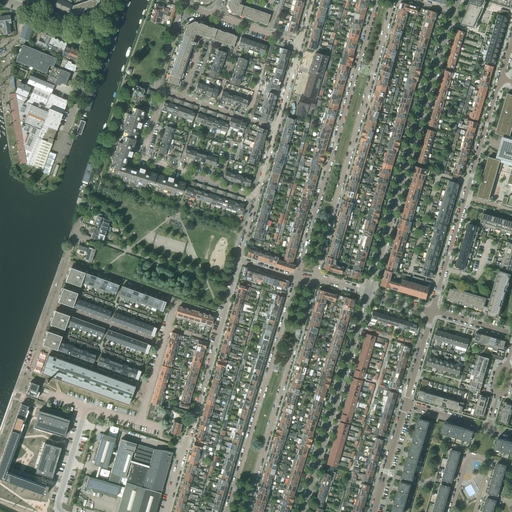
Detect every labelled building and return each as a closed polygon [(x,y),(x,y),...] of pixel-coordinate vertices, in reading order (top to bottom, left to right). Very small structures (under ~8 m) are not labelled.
[(58,0),(55,7),(60,9),(64,1),(60,0),(58,0)] [(60,9),(65,12),(70,0),(69,0),(67,0),(66,3),(64,1),(60,9)] [(70,14),(70,12),(73,6),(70,4),(72,1),(70,0),(65,12),(70,14)] [(73,6),(70,12),(73,13),(73,15),(84,11),(86,10),(86,11),(96,7),(96,5),(97,3),(90,0),(89,0),(84,2),(83,0),(78,0),(80,3),(73,6)] [(236,15),(240,16),(243,17),(244,17),(249,18),(249,19),(257,22),(257,21),(260,22),(262,23),(262,24),(267,25),(270,15),(239,4),(240,0),(229,0),(229,2),(228,2),(227,5),(231,13),(234,14),(234,13),(236,14),(236,15)] [(464,17),(461,24),(476,29),(479,23),(477,22),(479,19),(483,10),(485,6),(483,5),(486,1),(511,8),(511,3),(511,0),(470,0),(469,3),(470,4),(467,11),(465,17),(464,17)] [(319,7),(326,9),(330,10),(331,5),(328,4),(320,2),(319,5),(319,7)] [(400,7),(399,9),(408,12),(410,5),(401,3),(400,4),(399,4),(399,6),(400,7)] [(156,4),(154,8),(161,11),(160,12),(163,13),(164,12),(167,13),(169,10),(164,8),(164,7),(156,4)] [(419,8),(410,5),(408,12),(417,14),(419,8)] [(317,12),(325,14),(328,15),(330,10),(326,9),(319,7),(318,9),(318,8),(317,12)] [(161,11),(154,8),(150,19),(155,21),(155,22),(159,24),(161,18),(162,18),(163,14),(167,15),(167,13),(164,12),(163,13),(160,12),(161,11)] [(420,15),(426,17),(434,19),(435,19),(437,14),(437,13),(422,9),(420,15)] [(20,37),(28,40),(37,15),(30,12),(20,37)] [(0,22),(0,25),(2,24),(9,23),(11,23),(10,15),(0,16),(0,22)] [(498,15),(497,20),(507,23),(508,20),(507,20),(508,17),(498,15)] [(289,23),(288,27),(296,29),(297,26),(297,25),(297,24),(290,21),(286,20),(286,22),(289,23)] [(171,71),(170,75),(168,79),(169,79),(168,82),(177,85),(191,44),(193,45),(193,44),(195,45),(196,43),(194,42),(195,38),(194,37),(195,33),(233,46),(237,37),(234,36),(234,35),(226,32),(225,33),(223,32),(220,31),(212,28),(207,26),(200,23),(199,24),(197,23),(194,22),(186,26),(185,28),(186,29),(185,31),(182,38),(183,38),(181,43),(180,43),(177,52),(178,52),(177,54),(176,57),(173,65),(173,66),(172,71),(171,71)] [(9,23),(2,24),(4,34),(10,33),(9,23)] [(348,28),(351,29),(359,31),(360,30),(361,29),(361,26),(352,24),(349,23),(348,28)] [(495,25),(494,30),(504,33),(505,30),(504,30),(505,28),(495,25)] [(287,32),(294,34),(295,32),(296,29),(288,27),(286,26),(284,31),(287,32)] [(457,34),(456,36),(463,38),(465,32),(457,30),(456,34),(457,34)] [(40,31),(34,43),(40,46),(46,35),(46,34),(40,31)] [(310,38),(319,41),(321,41),(321,39),(318,38),(319,35),(311,32),(310,36),(310,38)] [(46,35),(40,46),(43,48),(44,46),(47,47),(52,38),(46,35)] [(492,35),(491,40),(501,43),(502,40),(501,40),(502,38),(492,35)] [(455,39),(454,43),(461,45),(463,38),(456,36),(455,39)] [(46,49),(61,56),(61,55),(62,55),(64,50),(56,47),(59,40),(52,37),(52,38),(47,47),(46,49)] [(238,46),(243,48),(246,39),(241,38),(238,46)] [(243,48),(248,50),(251,41),(246,39),(243,48)] [(59,40),(56,47),(64,50),(66,46),(66,45),(67,46),(68,44),(67,43),(59,40)] [(248,50),(253,51),(256,43),(251,41),(248,50)] [(253,51),(258,53),(261,45),(256,43),(253,51)] [(453,46),(452,49),(459,51),(461,45),(454,43),(453,46)] [(53,66),(56,59),(23,45),(17,61),(46,73),(49,65),(53,66)] [(261,45),(258,53),(264,55),(267,46),(261,45)] [(489,45),(488,51),(498,54),(499,51),(498,50),(499,48),(489,45)] [(62,55),(61,55),(79,63),(84,54),(79,52),(80,51),(71,47),(71,48),(66,46),(64,50),(62,55)] [(218,50),(216,55),(224,58),(226,53),(218,50)] [(344,53),(342,59),(351,61),(352,59),(353,59),(354,56),(353,56),(344,53)] [(314,98),(315,98),(318,88),(327,57),(326,57),(316,54),(315,54),(312,67),(310,67),(309,71),(311,71),(310,74),(308,80),(307,82),(306,87),(304,95),(308,96),(314,98)] [(216,55),(214,60),(223,63),(224,58),(216,55)] [(450,58),(449,61),(456,63),(457,57),(450,55),(449,58),(450,58)] [(496,58),(486,56),(485,61),(495,64),(496,61),(495,61),(496,59),(496,58)] [(239,57),(237,62),(246,65),(248,60),(239,57)] [(338,64),(341,64),(350,67),(351,67),(352,64),(351,63),(351,61),(342,59),(340,58),(338,64)] [(63,59),(59,69),(67,72),(68,69),(71,70),(75,72),(75,71),(76,71),(77,69),(76,68),(77,66),(71,63),(71,62),(66,60),(63,59)] [(384,62),(383,65),(394,68),(395,62),(396,62),(385,59),(384,59),(383,62),(384,62)] [(214,60),(212,66),(221,68),(223,63),(214,60)] [(456,63),(449,61),(448,63),(447,67),(454,69),(456,63)] [(237,62),(235,68),(244,71),(246,65),(237,62)] [(381,71),(390,73),(392,74),(394,68),(383,65),(382,67),(381,67),(380,70),(381,70),(381,71)] [(485,65),(483,70),(492,73),(493,71),(492,71),(493,67),(487,65),(485,65)] [(50,74),(47,80),(55,84),(60,86),(61,83),(65,85),(68,79),(70,73),(67,72),(59,69),(53,66),(50,74)] [(212,66),(211,71),(219,74),(221,68),(212,66)] [(412,66),(410,72),(420,75),(421,69),(412,66)] [(235,68),(234,73),(242,76),(244,71),(235,68)] [(219,74),(211,71),(209,76),(217,79),(219,74)] [(410,72),(409,78),(418,81),(420,75),(410,72)] [(234,73),(232,78),(240,81),(242,76),(234,73)] [(480,80),(482,81),(489,83),(490,81),(489,81),(490,78),(481,75),(480,80)] [(28,83),(35,86),(51,93),(54,86),(31,76),(28,83)] [(240,81),(232,78),(230,83),(239,86),(240,81)] [(378,86),(386,88),(389,89),(389,87),(387,86),(388,83),(379,80),(378,84),(378,86)] [(19,82),(15,92),(15,93),(26,98),(31,87),(19,82)] [(268,82),(266,87),(270,88),(276,90),(278,91),(279,88),(280,88),(280,86),(272,83),(268,82)] [(195,91),(200,93),(203,85),(198,83),(195,91)] [(141,104),(138,103),(140,99),(141,100),(142,97),(143,97),(144,95),(142,95),(144,90),(140,88),(140,87),(136,85),(135,88),(135,87),(134,88),(133,90),(133,92),(135,92),(133,97),(132,100),(135,101),(136,101),(136,102),(134,105),(140,107),(141,104)] [(200,93),(205,95),(208,87),(203,85),(200,93)] [(34,88),(29,100),(63,114),(68,100),(51,93),(35,86),(34,88)] [(205,95),(210,97),(213,88),(208,87),(205,95)] [(264,96),(264,97),(276,101),(277,98),(276,97),(277,95),(276,95),(276,93),(275,93),(276,90),(270,88),(266,87),(265,87),(266,87),(264,92),(265,92),(264,96)] [(213,88),(210,97),(215,99),(218,90),(213,88)] [(219,100),(225,102),(227,93),(222,91),(219,100)] [(225,102),(230,104),(233,95),(227,93),(225,102)] [(26,164),(26,163),(24,149),(22,150),(22,147),(24,147),(21,132),(19,118),(17,106),(16,101),(16,99),(15,94),(9,94),(12,110),(19,154),(20,165),(26,164)] [(26,164),(26,165),(37,136),(38,136),(39,134),(42,126),(56,130),(57,131),(63,114),(29,100),(15,94),(16,99),(16,101),(17,106),(19,118),(21,132),(24,147),(22,147),(22,150),(24,149),(26,163),(26,164)] [(489,200),(494,181),(497,173),(499,173),(502,163),(511,165),(511,167),(507,183),(511,184),(511,95),(507,94),(495,134),(505,136),(505,138),(502,137),(496,158),(499,159),(498,160),(488,157),(477,197),(489,200)] [(230,104),(235,105),(238,97),(233,95),(230,104)] [(264,97),(263,102),(274,106),(274,104),(275,103),(276,101),(264,97)] [(316,101),(301,97),(300,97),(300,98),(301,98),(299,103),(298,103),(297,107),(298,107),(296,115),(297,115),(305,117),(308,106),(314,108),(314,107),(315,102),(316,101)] [(243,98),(240,107),(245,109),(248,100),(246,100),(243,98)] [(161,110),(167,112),(170,104),(164,102),(161,110)] [(263,102),(261,107),(264,108),(273,111),(274,108),(273,107),(274,106),(263,102)] [(401,105),(400,108),(409,110),(410,107),(409,107),(410,105),(402,103),(399,102),(399,104),(401,105)] [(167,112),(172,114),(175,105),(170,104),(167,112)] [(177,116),(182,117),(185,109),(180,107),(177,116)] [(261,107),(260,112),(263,113),(262,113),(271,116),(271,114),(272,113),(273,111),(264,108),(261,107)] [(150,183),(153,184),(157,185),(157,186),(160,187),(159,191),(166,194),(167,192),(170,193),(170,195),(174,196),(175,192),(178,193),(178,192),(182,193),(185,183),(178,181),(176,184),(172,183),(174,179),(169,177),(168,178),(164,176),(149,171),(149,172),(145,170),(145,169),(140,168),(139,172),(123,167),(127,156),(131,157),(133,152),(132,152),(133,147),(134,148),(138,133),(139,128),(140,129),(142,123),(138,122),(139,118),(143,119),(145,111),(135,108),(134,112),(132,112),(131,115),(128,114),(127,117),(128,118),(127,121),(125,121),(123,128),(127,130),(126,133),(127,133),(124,141),(123,140),(122,143),(119,142),(116,150),(117,150),(116,154),(115,153),(113,160),(114,161),(113,165),(115,165),(114,169),(115,169),(114,173),(124,176),(123,179),(127,180),(127,181),(145,187),(146,183),(149,184),(150,183)] [(190,111),(187,119),(193,121),(195,112),(190,111)] [(195,122),(201,124),(203,115),(198,113),(195,122)] [(324,113),(322,117),(325,118),(333,121),(333,119),(333,120),(334,119),(335,116),(326,113),(325,113),(324,113)] [(440,117),(432,114),(432,115),(431,118),(432,118),(431,120),(437,122),(442,123),(444,118),(440,117)] [(201,124),(206,125),(209,117),(203,115),(201,124)] [(321,122),(323,123),(332,126),(333,123),(333,122),(333,121),(325,118),(322,117),(321,122)] [(395,117),(394,120),(394,122),(396,123),(404,125),(404,124),(405,124),(406,120),(397,118),(395,117)] [(231,118),(229,124),(228,126),(233,128),(236,120),(231,118)] [(211,127),(210,129),(215,131),(216,129),(219,120),(214,119),(211,127)] [(244,122),(241,121),(239,130),(238,130),(237,132),(243,134),(244,132),(247,123),(245,123),(244,122)] [(224,122),(221,131),(226,132),(228,126),(229,124),(224,122)] [(285,126),(284,128),(295,131),(296,128),(293,128),(294,125),(285,123),(285,125),(285,126)] [(42,126),(39,134),(53,139),(56,130),(42,126)] [(167,126),(165,132),(173,134),(175,129),(167,126)] [(258,127),(257,133),(265,135),(266,134),(267,133),(267,132),(267,131),(267,130),(258,127)] [(321,130),(320,133),(329,136),(330,132),(330,130),(322,128),(319,127),(319,129),(321,130)] [(363,133),(362,135),(372,138),(373,132),(364,130),(363,130),(362,133),(363,133)] [(165,132),(163,137),(172,140),(173,134),(165,132)] [(255,138),(264,141),(265,138),(265,137),(265,135),(257,133),(256,134),(255,138)] [(37,136),(26,165),(30,166),(45,172),(44,173),(49,175),(56,154),(49,152),(52,143),(53,139),(39,134),(38,136),(37,136)] [(361,141),(370,143),(372,138),(362,135),(362,137),(361,137),(360,140),(361,140),(361,141)] [(255,138),(254,143),(262,146),(263,144),(264,143),(264,141),(255,138)] [(315,143),(318,143),(327,146),(328,142),(327,142),(327,141),(319,138),(317,138),(315,143)] [(252,144),(251,147),(262,151),(262,148),(262,147),(262,146),(254,143),(254,144),(252,144)] [(279,145),(279,148),(290,151),(291,148),(287,147),(288,145),(280,143),(279,145)] [(249,147),(248,152),(251,152),(251,153),(260,156),(260,154),(261,153),(262,151),(251,147),(249,147)] [(312,152),(315,153),(324,156),(324,155),(325,152),(324,152),(324,150),(316,148),(314,147),(312,152)] [(184,156),(189,158),(192,149),(186,148),(184,156)] [(200,161),(205,163),(207,154),(208,152),(203,151),(202,153),(200,161)] [(358,154),(358,156),(366,158),(368,159),(369,157),(368,156),(369,153),(368,153),(358,151),(357,154),(358,154)] [(212,156),(210,164),(215,166),(218,156),(213,154),(212,156)] [(259,161),(250,158),(247,157),(246,161),(247,162),(246,163),(248,164),(249,163),(257,166),(257,164),(258,163),(259,161)] [(457,157),(456,163),(464,166),(465,162),(466,162),(467,160),(459,158),(457,157)] [(312,164),(321,167),(321,166),(322,167),(323,163),(322,163),(322,161),(313,158),(313,159),(311,158),(309,163),(312,164)] [(355,166),(363,168),(365,169),(366,167),(364,166),(365,163),(356,161),(355,164),(355,165),(355,166)] [(88,163),(82,183),(87,185),(93,165),(88,163)] [(456,163),(454,168),(463,171),(464,169),(464,166),(456,163)] [(416,167),(415,172),(416,172),(419,173),(420,173),(419,173),(423,174),(426,175),(427,175),(429,170),(417,167),(416,167)] [(463,171),(454,168),(452,173),(453,174),(452,176),(459,178),(459,176),(461,176),(462,173),(463,173),(463,171)] [(309,174),(318,177),(319,173),(318,172),(318,171),(310,169),(309,169),(308,169),(306,173),(309,174)] [(223,179),(228,180),(231,172),(226,170),(223,179)] [(228,180),(234,182),(237,173),(231,172),(228,180)] [(271,175),(270,177),(282,181),(283,178),(279,177),(280,174),(271,172),(270,175),(271,175)] [(415,175),(414,177),(423,180),(425,175),(427,176),(427,175),(426,175),(423,174),(419,173),(420,173),(419,173),(416,172),(415,172),(414,175),(415,175)] [(25,178),(37,182),(39,177),(27,173),(25,178)] [(247,177),(244,185),(249,187),(251,181),(252,182),(253,179),(247,177)] [(269,179),(268,183),(276,185),(280,186),(281,184),(282,184),(282,181),(270,177),(270,180),(269,179)] [(413,179),(412,182),(423,186),(424,185),(422,185),(423,180),(414,177),(413,179)] [(447,186),(458,189),(459,186),(459,184),(450,181),(448,186),(447,186)] [(412,186),(411,188),(422,191),(423,186),(412,182),(411,185),(412,186)] [(78,205),(80,204),(81,204),(87,186),(86,185),(85,184),(84,184),(83,184),(82,185),(77,202),(77,204),(78,205)] [(447,186),(445,191),(456,194),(456,193),(457,193),(458,189),(447,186)] [(184,195),(190,197),(193,188),(187,187),(184,195)] [(347,194),(346,196),(355,198),(357,199),(357,197),(355,196),(356,193),(347,191),(346,194),(347,194)] [(445,191),(444,196),(455,200),(456,196),(455,196),(456,194),(445,191)] [(272,200),(275,201),(276,196),(274,195),(265,193),(265,195),(265,196),(264,198),(272,200)] [(409,196),(408,198),(417,201),(419,195),(409,193),(408,196),(409,196)] [(210,204),(216,205),(218,197),(213,195),(210,204)] [(445,197),(444,202),(453,205),(453,203),(454,203),(455,200),(444,196),(443,196),(445,197)] [(407,200),(406,203),(417,206),(416,206),(417,201),(408,198),(407,200)] [(343,204),(342,206),(351,209),(353,203),(344,200),(344,201),(343,201),(342,204),(343,204)] [(239,203),(236,212),(241,213),(244,206),(245,206),(246,203),(243,202),(242,204),(239,203)] [(441,206),(440,207),(452,210),(453,207),(452,206),(453,205),(444,202),(442,207),(441,206)] [(405,206),(405,208),(416,212),(417,206),(406,203),(405,206)] [(351,209),(342,206),(341,209),(340,212),(341,212),(350,215),(351,215),(352,215),(354,210),(351,210),(351,209)] [(440,207),(439,212),(450,215),(450,213),(451,214),(452,210),(440,207)] [(371,208),(370,214),(379,217),(380,211),(371,208)] [(404,210),(403,213),(414,217),(413,216),(414,211),(416,212),(405,208),(404,210)] [(439,212),(437,217),(449,220),(450,217),(449,217),(450,215),(439,212)] [(306,216),(297,213),(295,213),(293,217),(296,218),(304,221),(305,219),(306,219),(306,216)] [(401,218),(401,219),(413,222),(414,217),(403,213),(402,217),(402,219),(401,218)] [(480,223),(486,224),(489,215),(483,213),(480,223)] [(370,214),(368,220),(377,223),(379,217),(370,214)] [(486,224),(491,226),(494,216),(489,215),(486,224)] [(95,225),(95,227),(101,229),(107,231),(110,221),(104,219),(104,218),(98,216),(96,225),(95,225)] [(491,226),(496,227),(499,218),(494,216),(491,226)] [(437,217),(436,222),(447,225),(447,224),(448,224),(449,220),(437,217)] [(496,227),(501,229),(504,219),(499,218),(496,227)] [(401,219),(400,224),(412,227),(410,227),(412,222),(413,222),(401,219)] [(501,229),(506,231),(509,221),(504,219),(501,229)] [(291,227),(293,228),(301,230),(302,229),(303,229),(304,226),(294,223),(292,222),(291,227)] [(434,227),(446,231),(447,227),(446,227),(447,225),(436,222),(438,223),(436,228),(434,227)] [(400,224),(398,229),(410,232),(412,227),(400,224)] [(480,227),(472,225),(469,224),(466,233),(465,233),(464,236),(465,236),(460,254),(459,254),(458,257),(459,257),(456,266),(460,267),(468,270),(470,260),(471,261),(472,258),(471,257),(477,239),(478,239),(478,237),(477,236),(480,227)] [(101,229),(95,227),(94,230),(92,238),(97,239),(98,238),(104,240),(107,231),(101,229)] [(290,233),(291,233),(301,236),(302,232),(301,231),(301,230),(293,228),(291,227),(290,233)] [(434,227),(433,232),(444,236),(444,234),(445,234),(446,231),(434,227)] [(255,230),(254,233),(262,235),(265,236),(267,231),(264,230),(256,228),(255,229),(255,230)] [(398,231),(397,234),(408,237),(410,233),(410,232),(398,229),(399,229),(398,231)] [(431,237),(431,238),(443,241),(444,238),(443,237),(444,236),(433,232),(433,233),(435,233),(433,238),(431,237)] [(360,239),(362,240),(371,242),(372,239),(371,239),(372,237),(362,234),(360,239)] [(396,238),(396,239),(407,243),(407,242),(405,242),(406,237),(408,238),(408,237),(397,234),(396,237),(396,238)] [(431,238),(430,243),(441,246),(441,244),(442,245),(443,241),(431,238)] [(395,241),(394,244),(405,248),(407,243),(396,239),(395,241)] [(428,248),(440,251),(441,248),(440,248),(441,246),(430,243),(431,244),(430,248),(428,248)] [(393,248),(393,250),(404,253),(405,248),(394,244),(393,248)] [(88,249),(87,249),(87,248),(79,245),(76,253),(85,256),(85,255),(86,255),(88,249)] [(252,258),(255,250),(255,247),(250,246),(247,256),(248,257),(250,258),(251,257),(252,258)] [(86,255),(85,260),(92,262),(96,249),(89,247),(88,249),(86,255)] [(261,261),(262,261),(266,248),(264,248),(262,252),(260,251),(257,260),(260,261),(261,261)] [(428,248),(427,253),(438,256),(438,255),(439,255),(440,251),(428,248)] [(271,264),(272,264),(275,256),(274,256),(276,250),(274,249),(272,255),(269,255),(267,264),(270,265),(270,264),(271,264)] [(391,252),(391,255),(402,258),(404,253),(393,250),(392,252),(391,252)] [(329,252),(328,256),(329,256),(329,257),(337,260),(339,260),(340,255),(329,252)] [(427,253),(425,258),(437,262),(438,258),(437,258),(438,256),(427,253)] [(390,258),(390,260),(401,263),(402,258),(391,255),(390,258)] [(278,257),(277,261),(292,265),(293,261),(293,260),(282,256),(281,258),(278,257)] [(427,259),(425,264),(435,267),(435,265),(436,265),(437,262),(425,258),(425,259),(427,259)] [(388,262),(388,265),(399,269),(399,268),(397,268),(399,263),(401,264),(401,263),(390,260),(389,262),(388,262)] [(277,261),(276,266),(275,266),(291,271),(291,272),(293,271),(294,266),(292,265),(277,261)] [(324,269),(331,271),(333,264),(326,263),(325,265),(324,267),(325,268),(324,269)] [(345,268),(343,274),(346,275),(352,277),(354,270),(348,269),(350,263),(346,263),(345,268)] [(333,264),(331,271),(342,274),(344,267),(335,265),(333,264)] [(422,268),(422,269),(434,272),(435,269),(434,268),(435,267),(425,264),(424,269),(422,268)] [(511,269),(511,266),(503,264),(502,269),(511,272),(511,269)] [(386,270),(392,272),(398,274),(399,269),(388,265),(387,268),(387,269),(387,270),(386,270)] [(85,273),(70,267),(65,281),(80,287),(82,282),(85,273)] [(434,272),(422,269),(421,274),(432,277),(432,275),(433,276),(434,272)] [(354,270),(352,277),(361,279),(363,273),(362,272),(354,270)] [(385,275),(383,280),(389,281),(392,272),(386,270),(386,272),(385,271),(384,274),(385,275)] [(487,314),(497,317),(497,314),(499,314),(499,315),(502,306),(501,305),(501,306),(500,305),(502,300),(503,300),(506,291),(505,291),(504,291),(506,285),(507,286),(510,277),(508,276),(509,273),(499,270),(490,304),(485,303),(487,295),(458,287),(457,291),(450,288),(447,298),(450,299),(450,300),(449,300),(449,301),(458,303),(459,303),(458,303),(459,302),(464,303),(464,305),(473,308),(473,307),(473,306),(479,308),(478,309),(483,311),(483,310),(485,313),(485,314),(487,315),(487,314)] [(91,275),(85,273),(82,282),(87,284),(91,275)] [(97,277),(91,275),(87,284),(93,286),(93,287),(97,277)] [(102,279),(97,277),(93,287),(98,289),(102,279)] [(108,281),(102,279),(98,289),(104,291),(108,281)] [(390,288),(391,288),(392,282),(389,281),(383,280),(382,285),(387,287),(387,288),(389,289),(390,288)] [(399,290),(400,291),(403,280),(401,285),(392,282),(391,288),(396,289),(395,290),(398,291),(399,290)] [(403,280),(400,291),(400,292),(403,293),(404,292),(409,293),(409,294),(416,297),(417,296),(422,297),(422,298),(426,299),(426,298),(427,298),(429,294),(427,294),(429,288),(403,280)] [(113,283),(108,281),(104,291),(110,293),(113,283)] [(119,285),(113,283),(110,293),(110,292),(116,294),(119,285)] [(118,296),(124,298),(128,288),(122,286),(118,296)] [(78,293),(63,287),(58,302),(73,307),(76,299),(78,293)] [(124,298),(129,300),(133,290),(128,288),(124,298)] [(129,300),(135,302),(138,292),(133,290),(129,300)] [(318,294),(317,296),(326,299),(334,301),(336,295),(334,294),(319,290),(318,291),(317,293),(318,294)] [(135,302),(140,304),(144,294),(138,292),(135,302)] [(141,303),(146,305),(149,296),(144,294),(140,304),(141,303)] [(337,295),(335,302),(341,303),(343,304),(352,306),(353,307),(355,300),(340,296),(337,295)] [(146,305),(151,307),(154,298),(149,296),(146,305)] [(151,307),(157,309),(160,300),(154,298),(151,307)] [(236,298),(235,302),(249,306),(250,304),(243,302),(243,300),(236,298)] [(270,298),(269,303),(273,305),(281,307),(281,305),(282,305),(283,303),(274,300),(270,298)] [(81,300),(76,299),(73,307),(78,309),(81,300)] [(86,302),(81,300),(78,309),(83,311),(86,302)] [(160,300),(157,309),(163,311),(164,309),(164,307),(166,302),(160,300)] [(91,304),(86,302),(83,311),(88,313),(91,304)] [(271,310),(280,312),(281,310),(280,309),(281,307),(273,305),(269,303),(268,305),(272,307),(271,310)] [(341,303),(339,308),(342,309),(350,311),(351,311),(352,309),(351,308),(352,306),(343,304),(341,303)] [(96,306),(91,304),(88,313),(93,314),(96,306)] [(101,308),(96,306),(93,314),(98,316),(101,308)] [(176,318),(182,319),(185,308),(179,306),(176,318)] [(232,310),(244,314),(248,315),(248,314),(248,312),(245,311),(240,310),(241,308),(233,306),(232,310)] [(106,310),(101,308),(98,316),(103,318),(106,310)] [(182,319),(187,321),(191,310),(185,308),(182,319)] [(271,310),(267,308),(267,311),(264,310),(263,312),(266,313),(270,314),(278,317),(278,315),(279,315),(280,312),(271,310)] [(341,311),(340,314),(349,317),(350,313),(350,311),(342,309),(340,308),(339,310),(341,311)] [(70,316),(55,310),(50,324),(64,330),(67,324),(70,316)] [(112,311),(106,310),(103,318),(108,320),(112,311)] [(187,321),(193,323),(196,311),(191,310),(187,321)] [(199,324),(202,313),(196,311),(193,323),(194,321),(199,323),(199,324)] [(375,323),(376,320),(378,313),(373,312),(373,311),(372,312),(371,314),(372,314),(370,322),(375,323)] [(111,321),(117,323),(120,314),(114,312),(111,321)] [(199,324),(205,326),(208,315),(202,313),(199,324)] [(117,323),(122,325),(125,316),(120,314),(117,323)] [(208,315),(205,326),(211,328),(214,316),(208,315)] [(75,317),(70,316),(67,324),(72,326),(75,317)] [(122,325),(127,327),(130,318),(125,316),(122,325)] [(80,319),(75,317),(72,326),(77,328),(80,319)] [(127,327),(132,329),(135,320),(130,318),(127,327)] [(85,321),(80,319),(77,328),(82,330),(85,321)] [(132,329),(137,330),(140,322),(135,320),(132,329)] [(90,323),(85,321),(82,330),(87,332),(90,323)] [(137,330),(142,332),(145,324),(140,322),(137,330)] [(95,325),(90,323),(87,332),(92,333),(95,325)] [(228,327),(243,331),(244,329),(240,328),(236,327),(236,325),(229,323),(228,327)] [(262,328),(266,329),(274,332),(275,329),(274,329),(275,327),(267,324),(264,323),(262,328)] [(411,323),(409,330),(414,332),(415,332),(414,334),(417,334),(419,328),(416,327),(417,324),(416,325),(411,323)] [(142,332),(148,334),(151,326),(145,324),(142,332)] [(100,327),(95,325),(92,333),(97,335),(100,327)] [(151,326),(148,334),(154,336),(157,328),(151,326)] [(105,329),(100,327),(97,335),(102,337),(105,329)] [(336,329),(334,334),(343,337),(344,333),(344,332),(343,332),(344,331),(336,329)] [(105,338),(111,340),(114,332),(108,330),(105,338)] [(434,339),(440,340),(442,332),(440,331),(437,330),(436,330),(434,339),(434,338),(434,339)] [(62,336),(48,331),(42,345),(57,350),(61,340),(62,336)] [(111,340),(116,342),(119,333),(114,332),(111,340)] [(171,332),(170,338),(180,341),(180,340),(179,340),(180,335),(171,332)] [(471,342),(478,344),(481,334),(476,332),(475,338),(473,337),(471,342)] [(116,342),(121,344),(124,335),(119,333),(116,342)] [(272,337),(264,334),(262,333),(260,339),(263,339),(271,342),(272,339),(271,338),(272,337)] [(445,342),(451,344),(453,335),(450,334),(448,333),(445,342)] [(121,344),(126,346),(129,337),(124,335),(121,344)] [(452,344),(456,345),(458,336),(456,335),(455,336),(453,335),(451,344),(450,345),(452,346),(452,344)] [(456,345),(461,347),(464,338),(461,337),(458,336),(456,345)] [(126,346),(131,347),(134,339),(129,337),(126,346)] [(170,338),(168,343),(179,346),(178,346),(180,341),(170,338)] [(464,338),(461,347),(461,348),(463,349),(464,347),(467,349),(467,348),(469,340),(470,340),(469,340),(469,339),(466,338),(466,339),(464,338)] [(498,350),(501,340),(496,338),(492,350),(498,351),(498,350)] [(131,347),(136,349),(139,341),(134,339),(131,347)] [(224,339),(223,344),(239,348),(239,346),(235,345),(231,344),(232,342),(224,339)] [(501,340),(498,350),(505,351),(506,346),(506,347),(504,346),(506,341),(501,340)] [(136,349),(142,351),(145,343),(139,341),(136,349)] [(70,344),(65,342),(62,352),(66,353),(70,343),(70,344)] [(261,346),(260,349),(268,352),(269,349),(269,348),(269,347),(269,346),(259,343),(257,342),(256,345),(261,346)] [(74,345),(70,343),(66,353),(71,355),(74,345)] [(145,343),(142,351),(147,353),(148,350),(149,349),(150,345),(145,343)] [(168,343),(167,348),(177,351),(179,346),(168,343)] [(400,343),(399,350),(401,351),(408,353),(409,352),(409,351),(410,347),(407,346),(403,345),(404,344),(400,343)] [(83,350),(78,348),(75,357),(80,358),(83,348),(83,350)] [(88,350),(83,348),(80,358),(84,360),(88,350)] [(167,348),(165,353),(176,356),(177,351),(167,348)] [(194,356),(202,358),(203,355),(203,354),(203,353),(188,349),(188,351),(192,352),(191,355),(194,356)] [(88,350),(84,360),(89,362),(92,352),(92,353),(88,351),(88,350)] [(97,354),(92,352),(89,362),(93,363),(97,354)] [(165,353),(164,358),(174,361),(173,361),(174,356),(176,356),(165,353)] [(254,358),(257,359),(265,361),(266,359),(266,358),(266,356),(258,354),(253,353),(253,355),(255,355),(254,358)] [(42,373),(43,374),(43,373),(49,376),(50,376),(55,378),(56,378),(61,380),(66,382),(67,382),(72,384),(73,384),(78,386),(83,388),(84,388),(89,390),(90,390),(95,392),(100,394),(101,394),(106,396),(106,397),(106,396),(111,398),(112,399),(112,398),(117,400),(118,401),(123,402),(123,403),(128,404),(129,405),(129,404),(131,398),(132,396),(131,396),(132,393),(133,392),(134,392),(134,391),(136,386),(135,386),(134,386),(133,386),(131,385),(130,385),(130,384),(127,383),(125,382),(124,382),(123,382),(121,381),(119,380),(118,380),(116,379),(113,378),(112,378),(110,377),(107,376),(104,375),(102,374),(101,374),(99,373),(96,372),(93,371),(91,370),(90,370),(90,369),(87,369),(85,368),(84,367),(84,368),(82,367),(79,366),(79,365),(79,366),(78,365),(76,365),(73,364),(74,364),(73,363),(73,364),(73,363),(71,363),(68,362),(67,361),(67,362),(62,360),(63,360),(62,360),(62,359),(60,359),(59,359),(57,358),(57,357),(56,357),(49,355),(48,354),(48,355),(45,366),(44,366),(45,367),(43,373),(42,373)] [(97,365),(102,366),(105,356),(100,355),(97,365)] [(432,367),(435,358),(435,357),(433,356),(430,355),(429,357),(429,356),(428,357),(429,357),(426,365),(426,366),(429,366),(432,367)] [(478,355),(476,360),(488,364),(490,359),(478,355)] [(102,366),(106,368),(110,358),(105,356),(102,366)] [(219,356),(218,361),(226,363),(226,362),(230,363),(230,364),(236,365),(236,363),(226,360),(227,358),(219,356)] [(106,368),(111,370),(114,359),(114,360),(110,358),(106,368)] [(174,361),(164,358),(162,364),(173,367),(174,361)] [(326,358),(325,364),(334,366),(335,362),(334,362),(335,361),(326,358)] [(111,370),(115,371),(119,361),(114,359),(111,370)] [(358,360),(357,365),(366,368),(367,362),(358,360)] [(440,369),(443,370),(445,361),(440,360),(437,369),(440,370),(440,369)] [(476,360),(475,365),(487,369),(488,364),(476,360)] [(115,371),(120,373),(123,363),(119,362),(119,361),(115,371)] [(396,361),(395,366),(397,367),(404,369),(404,368),(404,367),(404,366),(405,363),(398,361),(396,361)] [(120,373),(124,374),(128,365),(123,363),(120,373)] [(251,368),(254,369),(262,371),(263,368),(263,366),(251,363),(250,364),(252,365),(251,368)] [(451,372),(454,373),(456,365),(451,363),(448,372),(451,373),(451,372)] [(124,374),(129,376),(132,366),(128,365),(124,374)] [(456,365),(454,373),(456,374),(459,375),(462,366),(462,367),(462,366),(456,365)] [(474,370),(485,373),(487,369),(475,365),(477,366),(475,370),(474,370)] [(129,376),(133,378),(137,368),(132,366),(129,376)] [(162,366),(160,371),(171,374),(172,369),(171,368),(162,366)] [(295,369),(294,371),(304,374),(305,369),(296,366),(295,366),(294,369),(295,369)] [(252,373),(261,376),(260,376),(261,374),(262,371),(254,369),(251,368),(250,371),(250,372),(249,373),(251,373),(252,374),(252,373)] [(364,373),(355,370),(353,376),(362,378),(364,373)] [(474,370),(472,375),(484,378),(485,373),(474,370)] [(160,371),(159,376),(169,379),(170,374),(171,374),(160,371)] [(293,377),(293,378),(302,380),(304,374),(294,371),(294,374),(293,373),(292,376),(293,377)] [(391,377),(394,378),(400,379),(401,376),(402,376),(402,375),(402,374),(395,372),(393,371),(391,377)] [(252,373),(252,374),(250,380),(259,382),(260,380),(259,379),(260,377),(261,376),(252,373)] [(322,373),(320,379),(329,382),(331,376),(322,373)] [(214,374),(213,379),(227,382),(229,383),(230,383),(230,381),(229,381),(221,379),(222,377),(214,374)] [(471,380),(483,383),(484,378),(472,375),(474,376),(473,380),(471,380)] [(159,376),(157,381),(168,384),(166,384),(167,379),(169,379),(159,376)] [(320,379),(318,385),(328,387),(329,382),(320,379)] [(471,380),(469,385),(481,388),(483,383),(471,380)] [(157,381),(156,387),(166,390),(168,384),(157,381)] [(31,382),(27,394),(38,398),(40,392),(37,391),(38,389),(39,387),(40,385),(31,382)] [(212,383),(211,387),(231,393),(231,390),(229,389),(227,389),(223,388),(219,387),(219,385),(212,383)] [(245,389),(248,389),(256,392),(257,389),(256,389),(257,387),(249,384),(246,384),(245,389)] [(481,388),(469,385),(471,385),(469,390),(480,393),(481,388)] [(156,387),(154,392),(165,395),(163,394),(164,389),(166,390),(156,387)] [(211,387),(209,391),(217,393),(218,391),(222,392),(226,393),(227,394),(227,395),(230,396),(231,393),(211,387)] [(349,391),(348,393),(357,396),(360,397),(362,392),(359,391),(350,388),(349,391)] [(417,399),(423,400),(426,390),(425,391),(419,390),(418,393),(419,394),(419,395),(417,399)] [(423,400),(427,402),(431,391),(426,390),(423,400)] [(385,396),(386,396),(395,399),(395,398),(395,397),(396,393),(387,391),(385,396)] [(427,402),(432,403),(436,393),(431,391),(427,402)] [(154,392),(153,397),(163,400),(165,395),(154,392)] [(432,403),(437,405),(440,394),(436,393),(432,403)] [(437,405),(442,406),(445,395),(440,394),(437,405)] [(478,394),(476,399),(488,402),(489,397),(478,394)] [(442,406),(447,408),(450,397),(445,395),(442,406)] [(384,402),(386,402),(393,404),(394,401),(395,399),(386,396),(384,402)] [(163,400),(153,397),(151,402),(162,405),(163,400)] [(447,408),(452,409),(455,398),(450,397),(447,408)] [(218,407),(219,407),(220,405),(218,405),(214,404),(215,402),(207,399),(206,404),(218,407)] [(478,400),(477,404),(487,407),(488,402),(476,399),(478,400)] [(314,400),(312,405),(321,408),(322,404),(322,403),(322,402),(314,400)] [(239,408),(242,409),(250,412),(251,409),(251,408),(251,407),(241,403),(239,408)] [(21,404),(0,461),(0,478),(2,479),(46,495),(49,486),(46,485),(45,487),(5,472),(29,406),(21,404)] [(475,404),(473,409),(485,412),(487,407),(477,404),(476,404),(475,404)] [(383,407),(381,412),(383,413),(390,415),(390,414),(391,413),(390,413),(391,409),(383,407)] [(511,409),(502,407),(501,412),(511,415),(511,410),(511,409)] [(203,412),(215,415),(218,416),(219,414),(216,413),(212,412),(212,410),(205,408),(203,412)] [(485,412),(473,409),(475,409),(473,415),(478,417),(478,415),(484,417),(485,412)] [(39,411),(34,427),(65,436),(70,420),(39,411)] [(351,417),(342,414),(340,420),(349,423),(349,422),(351,417)] [(202,416),(201,421),(216,425),(216,423),(213,422),(209,421),(210,418),(202,416)] [(378,423),(380,424),(387,426),(388,422),(389,420),(388,420),(382,418),(380,417),(378,423)] [(509,420),(499,417),(498,421),(504,423),(503,424),(508,425),(509,420)] [(415,431),(426,434),(429,422),(419,419),(417,424),(417,425),(416,427),(415,431)] [(174,421),(172,427),(181,429),(182,424),(180,423),(174,421)] [(456,437),(459,426),(453,425),(453,424),(453,425),(452,424),(451,424),(450,424),(448,423),(445,422),(444,422),(441,433),(448,435),(452,436),(456,437)] [(237,426),(236,429),(244,431),(245,429),(245,428),(245,426),(233,423),(232,425),(237,426)] [(200,425),(199,429),(212,433),(216,434),(217,432),(211,430),(207,429),(207,427),(200,425)] [(459,426),(456,437),(463,439),(464,439),(470,441),(474,431),(473,431),(469,430),(468,429),(467,429),(466,429),(465,428),(459,426)] [(181,429),(172,427),(171,433),(179,435),(181,429)] [(277,430),(276,432),(285,435),(287,429),(278,427),(277,427),(276,430),(277,430)] [(376,428),(374,434),(377,435),(377,434),(384,436),(385,432),(385,433),(385,432),(385,431),(386,431),(379,429),(376,428)] [(305,429),(303,434),(312,437),(313,433),(313,431),(305,429)] [(421,450),(426,434),(415,431),(413,438),(413,439),(412,441),(412,442),(411,447),(421,450)] [(275,437),(275,438),(284,440),(285,435),(276,432),(276,434),(275,433),(274,436),(275,437)] [(230,437),(233,438),(241,441),(242,438),(242,436),(234,434),(231,433),(230,437)] [(93,464),(107,468),(116,438),(103,434),(93,464)] [(509,453),(511,442),(506,440),(505,440),(504,440),(504,439),(504,440),(502,439),(498,438),(495,448),(502,450),(509,453)] [(90,488),(94,489),(93,492),(115,498),(116,496),(117,496),(119,488),(120,485),(119,485),(119,483),(121,477),(126,478),(131,462),(131,460),(136,444),(121,439),(117,453),(116,454),(110,473),(110,474),(110,475),(109,478),(109,480),(105,479),(97,476),(97,479),(97,478),(95,478),(93,478),(93,477),(93,475),(90,474),(90,476),(89,476),(85,487),(90,488)] [(45,442),(36,473),(52,478),(61,447),(45,442)] [(202,444),(194,442),(193,447),(201,449),(205,450),(205,448),(207,449),(208,447),(202,445),(202,444)] [(372,442),(371,448),(373,448),(373,449),(379,451),(380,447),(381,447),(381,446),(381,445),(374,443),(372,442)] [(231,445),(230,448),(238,451),(239,448),(239,446),(240,446),(231,444),(228,443),(227,444),(231,445)] [(126,482),(145,488),(161,493),(163,488),(173,452),(165,450),(153,449),(138,444),(138,445),(137,448),(137,449),(136,452),(135,456),(134,460),(133,460),(134,460),(133,464),(132,463),(127,482),(126,482)] [(193,447),(192,451),(207,455),(207,453),(204,453),(200,451),(201,449),(193,447)] [(416,466),(421,450),(411,447),(409,453),(409,454),(408,453),(408,454),(409,454),(408,456),(406,463),(416,466)] [(229,451),(229,453),(237,456),(236,455),(237,454),(238,453),(238,451),(230,448),(229,448),(227,448),(227,450),(228,451),(229,451)] [(448,460),(445,471),(442,480),(452,482),(453,479),(453,476),(456,469),(456,466),(459,459),(458,459),(459,456),(460,452),(451,450),(448,460)] [(225,459),(227,459),(235,462),(236,459),(235,459),(236,457),(237,457),(237,456),(229,453),(228,454),(224,453),(224,456),(225,456),(225,457),(226,457),(225,459)] [(369,453),(368,458),(370,459),(377,461),(377,460),(377,459),(378,455),(371,454),(369,453)] [(191,455),(190,459),(205,464),(205,462),(202,461),(202,458),(198,457),(191,455)] [(338,461),(329,458),(327,464),(336,467),(338,461)] [(416,469),(416,466),(406,463),(405,467),(404,468),(404,470),(403,470),(403,471),(404,471),(402,477),(404,477),(412,480),(416,469)] [(488,493),(497,496),(500,488),(503,477),(506,466),(497,463),(496,467),(495,469),(493,477),(492,479),(490,487),(489,489),(488,493)] [(221,468),(224,469),(232,472),(233,469),(233,467),(225,464),(223,464),(221,468)] [(322,478),(329,481),(332,481),(332,479),(330,478),(331,475),(327,474),(324,473),(323,476),(322,478)] [(362,474),(361,479),(363,480),(370,482),(371,479),(372,479),(372,478),(372,477),(365,475),(362,474)] [(289,479),(288,484),(297,487),(298,483),(297,483),(297,482),(289,479)] [(194,488),(197,489),(197,487),(195,486),(191,485),(191,483),(184,481),(182,485),(194,488)] [(117,511),(138,511),(145,488),(126,482),(117,511)] [(396,496),(407,499),(410,488),(411,485),(402,482),(400,482),(399,487),(399,488),(398,488),(399,488),(398,488),(398,490),(396,496)] [(216,488),(218,489),(226,491),(227,489),(227,488),(227,487),(228,486),(219,484),(217,483),(216,488)] [(319,487),(319,489),(329,492),(331,487),(328,486),(321,484),(320,487),(319,487)] [(441,485),(432,511),(442,511),(443,511),(446,503),(445,503),(446,501),(449,493),(448,493),(449,491),(450,487),(441,485)] [(259,490),(258,492),(267,495),(269,489),(260,487),(259,487),(258,490),(259,490)] [(145,488),(138,511),(155,511),(161,493),(145,488)] [(181,489),(180,493),(197,498),(197,496),(192,495),(192,492),(189,491),(181,489)] [(318,494),(324,496),(327,497),(329,492),(319,489),(318,491),(319,491),(318,494)] [(257,498),(257,499),(265,501),(267,495),(258,492),(257,495),(256,498),(257,498),(256,498),(257,498)] [(285,494),(283,500),(292,503),(294,496),(285,494)] [(402,511),(406,500),(407,499),(396,496),(396,497),(395,501),(394,502),(394,504),(393,504),(393,505),(394,505),(392,511),(395,511),(402,511)] [(179,497),(178,502),(189,505),(193,506),(194,504),(186,502),(186,500),(179,497)] [(492,511),(496,501),(487,498),(486,502),(485,504),(483,511),(482,511),(492,511)] [(281,500),(279,505),(290,509),(292,503),(283,500),(281,500)] [(213,506),(212,509),(220,511),(221,508),(221,506),(222,506),(213,504),(209,502),(208,505),(213,506)]
